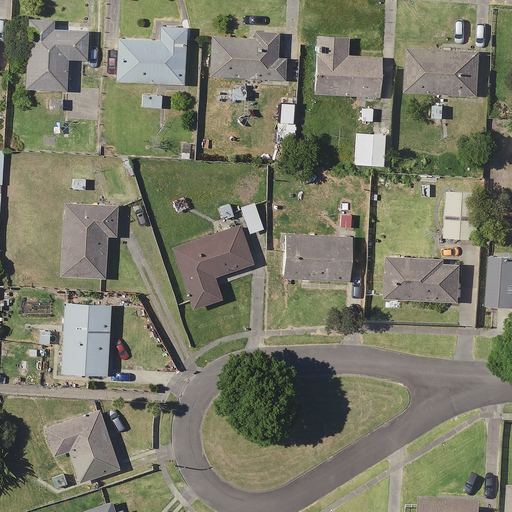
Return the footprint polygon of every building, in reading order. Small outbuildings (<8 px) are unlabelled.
[(83,23),(23,19),(19,85),(61,88),(63,56),(81,57),(83,23)] [(181,24),(154,22),(153,37),(113,35),(111,78),(178,81),(181,24)] [(272,54),(273,34),(206,31),(204,73),(279,76),(280,54),(272,54)] [(343,33),(312,31),(308,90),(373,94),(376,54),(342,51),(343,33)] [(476,48),(403,44),(400,88),(473,93),(476,48)] [(157,90),(140,88),(138,105),(156,106),(157,90)] [(383,132),(352,129),(349,161),(381,164),(383,132)] [(66,190),(58,189),(54,273),(100,275),(102,233),(111,233),(113,201),(66,199),(66,190)] [(479,192),(446,189),(442,234),(475,236),(479,192)] [(259,227),(251,199),(236,204),(244,232),(259,227)] [(248,260),(236,222),(169,244),(188,304),(216,295),(209,273),(248,260)] [(346,234),(280,230),(277,275),(343,278),(346,234)] [(456,256),(382,252),(380,295),(454,299),(456,256)] [(511,274),(511,275),(511,272),(511,254),(485,252),(481,303),(511,305),(511,274)] [(56,306),(52,368),(101,371),(106,301),(62,299),(62,297),(62,295),(61,294),(60,292),(59,291),(58,290),(57,289),(55,289),(54,288),(52,288),(51,289),(49,289),(48,290),(46,291),(45,292),(44,293),(44,295),(43,296),(43,298),(44,300),(44,301),(45,303),(46,304),(47,305),(49,306),(50,306),(52,307),(53,307),(55,307),(56,306)] [(114,466),(95,405),(38,423),(47,452),(63,447),(73,478),(114,466)] [(511,511),(511,489),(501,489),(500,511),(511,511)] [(120,511),(115,495),(60,511),(120,511)] [(473,511),(474,504),(413,501),(412,511),(473,511)]
